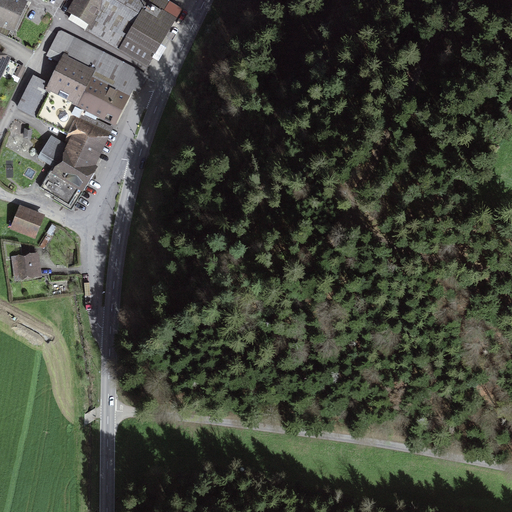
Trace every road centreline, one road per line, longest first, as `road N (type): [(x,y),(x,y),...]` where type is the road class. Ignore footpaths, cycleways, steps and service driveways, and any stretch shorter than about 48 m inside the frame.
road 1 (track): [(458,0),(363,179),(354,220),(405,252),(511,271)]
road 2 (unclassified): [(107,411),(394,446),(511,469)]
road 3 (secondary): [(166,81),(122,220),(110,330)]
road 4 (residential): [(0,131),(60,22),(166,81)]
road 5 (residential): [(0,194),(90,232),(95,318),(110,330)]
